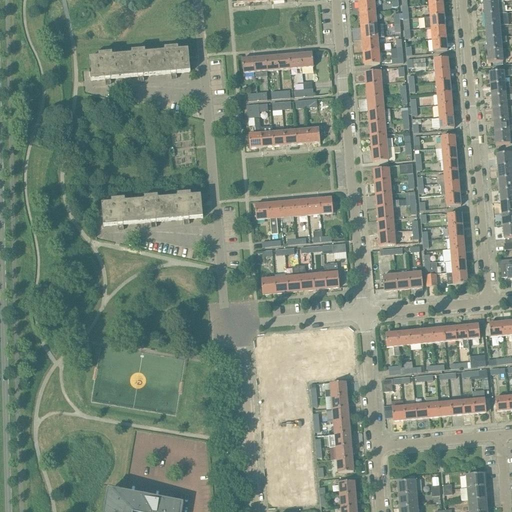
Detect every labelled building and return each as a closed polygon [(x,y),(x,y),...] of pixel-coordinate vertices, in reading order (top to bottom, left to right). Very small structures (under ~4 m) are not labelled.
[(358,2),(360,15),(375,14),(374,1),(358,2)] [(483,4),(484,15),(505,13),(504,2),(503,2),(483,4)] [(443,5),(429,6),(430,17),(444,16),(443,5)] [(507,13),(505,13),(484,15),(485,27),(499,26),(509,25),(507,13)] [(376,26),(375,14),(360,15),(361,28),(376,26)] [(431,29),(445,28),(444,16),(430,17),(424,18),(425,29),(431,29)] [(361,28),(362,40),(377,39),(384,38),(383,26),(376,26),(361,28)] [(485,27),(486,39),(500,38),(499,26),(485,27)] [(445,28),(431,29),(432,41),(446,39),(445,28)] [(506,37),(500,38),(486,39),(487,52),(502,50),(501,43),(507,43),(506,37)] [(378,52),(377,39),(362,40),(363,53),(378,52)] [(446,39),(432,41),(433,52),(447,51),(446,39)] [(164,52),(155,53),(156,76),(170,75),(171,75),(171,77),(171,79),(171,78),(173,77),(176,77),(176,79),(177,79),(177,76),(176,77),(176,75),(176,74),(190,73),(189,61),(189,59),(188,51),(178,52),(178,48),(164,50),(164,52)] [(403,65),(402,50),(396,50),(397,59),(391,59),(392,65),(403,65)] [(503,62),(502,50),(487,52),(488,64),(503,62)] [(132,55),(122,56),(124,79),(137,78),(138,78),(138,80),(138,82),(139,82),(138,80),(142,80),(143,80),(143,82),(144,82),(144,79),(143,79),(143,77),(156,76),(155,53),(145,54),(145,51),(131,52),(132,55)] [(380,65),(378,52),(363,53),(364,66),(380,65)] [(90,72),(88,72),(89,77),(90,77),(91,82),(105,80),(105,83),(105,85),(106,85),(106,83),(110,83),(110,84),(111,84),(111,82),(110,82),(110,80),(124,79),(122,56),(112,57),(112,54),(99,55),(99,58),(89,59),(90,69),(90,70),(90,72)] [(300,55),(301,69),(313,68),(312,54),(300,55)] [(300,55),(289,56),(290,70),(301,69),(300,55)] [(289,56),(277,57),(278,71),(290,70),(289,56)] [(277,57),(265,58),(267,72),(278,71),(277,57)] [(265,58),(254,59),(255,73),(256,79),(267,78),(267,72),(265,58)] [(255,73),(254,59),(242,60),(243,74),(255,73)] [(426,68),(425,59),(406,61),(407,69),(426,68)] [(433,60),(434,72),(449,71),(448,59),(433,60)] [(405,83),(404,68),(398,68),(398,78),(392,78),(393,84),(405,83)] [(449,71),(434,72),(435,84),(450,82),(449,71)] [(489,73),(490,85),(505,84),(504,77),(511,76),(511,73),(511,71),(504,72),(499,72),(491,73),(489,73)] [(365,74),(366,87),(381,85),(380,72),(365,74)] [(450,82),(435,84),(436,95),(451,94),(450,82)] [(490,85),(491,97),(506,96),(511,95),(511,88),(510,88),(510,83),(505,84),(490,85)] [(367,99),(382,98),(381,85),(366,87),(367,99)] [(289,92),(280,93),(281,100),(290,99),(289,92)] [(271,101),(281,100),(280,93),(271,93),(271,101)] [(257,95),(258,102),(267,101),(266,94),(257,95)] [(451,94),(436,95),(437,107),(452,106),(451,94)] [(248,103),(258,102),(257,95),(248,95),(248,103)] [(511,95),(506,96),(491,97),(492,109),(507,108),(506,101),(511,100),(511,95)] [(382,98),(367,99),(368,112),(384,111),(382,98)] [(316,101),(304,102),(305,109),(317,108),(316,101)] [(305,109),(304,102),(295,103),(296,110),(305,109)] [(262,149),(260,129),(259,113),(258,106),(246,107),(248,119),(254,119),(255,135),(249,135),(249,145),(250,150),(262,149)] [(452,106),(437,107),(438,118),(453,117),(452,106)] [(511,107),(507,108),(492,109),(493,121),(508,120),(511,119),(511,107)] [(368,112),(369,125),(390,123),(389,110),(384,111),(368,112)] [(453,117),(438,118),(439,130),(454,129),(453,117)] [(508,120),(493,121),(494,133),(509,132),(508,120)] [(369,125),(370,137),(386,136),(385,129),(391,129),(390,123),(369,125)] [(260,129),(262,149),(273,148),(272,133),(272,128),(260,129)] [(319,129),(307,130),(308,145),(320,144),(319,129)] [(308,145),(307,130),(295,131),(297,146),(308,145)] [(284,132),(285,147),(297,146),(295,131),(284,132)] [(284,132),(272,133),(273,148),(285,147),(284,132)] [(509,132),(494,133),(495,146),(510,144),(509,132)] [(387,149),(386,136),(370,137),(371,150),(387,149)] [(441,150),(456,149),(455,137),(440,138),(441,144),(435,145),(436,150),(441,150)] [(388,162),(387,149),(371,150),(372,163),(388,162)] [(457,160),(456,149),(441,150),(442,161),(457,160)] [(500,167),(511,166),(511,165),(511,153),(496,155),(497,167),(500,167)] [(458,172),(457,160),(442,161),(443,167),(443,173),(458,172)] [(408,181),(413,180),(412,165),(399,166),(400,176),(407,175),(408,181)] [(511,168),(511,166),(497,167),(498,179),(511,177),(511,168)] [(374,184),(390,182),(389,169),(373,171),(374,184)] [(459,183),(458,172),(443,173),(444,185),(459,183)] [(511,177),(498,179),(499,191),(511,189),(511,177)] [(391,195),(390,182),(374,184),(375,196),(391,195)] [(445,196),(460,195),(459,183),(444,185),(440,185),(441,196),(445,196)] [(500,203),(511,202),(511,189),(499,191),(500,203)] [(177,198),(167,199),(169,222),(183,220),(183,221),(184,222),(184,223),(183,223),(183,225),(184,225),(184,223),(186,223),(189,223),(189,224),(189,222),(188,220),(189,220),(203,219),(202,208),(202,206),(201,196),(191,197),(190,194),(177,195),(177,198)] [(391,195),(375,196),(376,209),(392,208),(399,207),(399,201),(391,202),(391,195)] [(460,195),(445,196),(446,208),(461,207),(460,195)] [(144,201),(135,202),(137,224),(150,223),(151,223),(151,225),(150,225),(151,228),(151,226),(155,226),(156,226),(156,227),(156,225),(156,224),(156,223),(169,222),(167,199),(158,200),(157,197),(144,198),(144,201)] [(331,199),(319,200),(320,216),(333,215),(331,199)] [(112,204),(102,204),(102,215),(103,217),(103,227),(117,226),(118,226),(118,228),(118,230),(118,229),(120,229),(123,228),(123,230),(124,230),(123,228),(123,227),(123,226),(137,224),(135,202),(125,202),(125,200),(111,201),(112,204)] [(307,217),(320,216),(319,200),(306,201),(307,217)] [(294,218),(307,217),(306,201),(293,202),(294,218)] [(280,203),(282,219),(294,218),(293,202),(280,203)] [(511,202),(500,203),(501,215),(511,213),(511,202)] [(282,219),(280,203),(268,204),(269,220),(270,220),(271,235),(278,235),(276,219),(282,219)] [(425,206),(425,203),(419,204),(420,212),(429,211),(429,205),(425,206)] [(256,221),(269,220),(268,204),(255,206),(256,221)] [(378,222),(393,220),(392,208),(376,209),(378,222)] [(511,213),(501,215),(502,227),(511,226),(511,213)] [(447,216),(448,228),(462,226),(461,214),(447,216)] [(393,220),(378,222),(379,235),(394,233),(393,220)] [(449,239),(463,238),(462,226),(448,228),(449,239)] [(505,244),(511,243),(511,226),(502,227),(503,239),(504,239),(505,239),(505,244)] [(394,233),(379,235),(380,248),(395,246),(394,233)] [(464,249),(463,238),(449,239),(450,251),(464,249)] [(465,261),(464,249),(450,251),(451,262),(465,261)] [(507,280),(511,279),(511,260),(499,262),(501,278),(507,278),(507,280)] [(452,274),(466,273),(465,261),(451,262),(452,274)] [(324,266),(325,274),(326,290),(339,289),(337,264),(324,266)] [(288,293),(301,292),(298,267),(292,268),(293,277),(287,278),(288,293)] [(301,292),(314,291),(312,276),(306,276),(305,267),(298,267),(301,292)] [(421,273),(408,274),(410,290),(423,288),(421,273)] [(467,284),(466,273),(452,274),(446,274),(447,286),(467,284)] [(312,276),(314,291),(326,290),(325,274),(312,276)] [(397,291),(410,290),(408,274),(395,276),(397,291)] [(436,287),(435,275),(425,276),(426,288),(436,287)] [(397,291),(395,276),(382,277),(384,292),(397,291)] [(275,295),(288,293),(287,278),(274,279),(275,295)] [(262,296),(275,295),(274,279),(261,280),(262,296)] [(511,321),(501,323),(502,338),(511,336),(511,321)] [(502,338),(501,323),(489,324),(490,339),(502,338)] [(466,326),(468,341),(480,340),(478,325),(466,326)] [(468,341),(466,326),(455,328),(456,342),(463,342),(463,350),(469,349),(468,341)] [(445,343),(456,342),(455,328),(443,329),(445,343)] [(445,343),(443,329),(432,330),(433,344),(445,343)] [(422,345),(433,344),(432,330),(420,331),(422,345)] [(410,346),(422,345),(420,331),(409,332),(410,346)] [(410,346),(409,332),(397,333),(399,356),(399,347),(410,346)] [(399,356),(397,333),(385,334),(387,349),(393,348),(394,357),(399,356)] [(267,357),(263,358),(264,370),(265,381),(265,382),(266,395),(267,407),(268,420),(269,427),(276,427),(277,436),(270,437),(270,444),(272,456),(272,460),(273,469),(273,471),(274,481),(275,493),(276,506),(300,504),(298,481),(297,469),(296,458),(295,446),(294,436),(293,431),(293,425),(293,424),(292,413),(290,390),(289,379),(288,367),(305,365),(317,364),(351,361),(349,338),(326,340),(314,341),(280,344),(270,345),(271,357),(267,357)] [(413,374),(412,363),(403,364),(404,369),(400,369),(401,376),(413,374)] [(412,363),(413,374),(421,374),(421,368),(412,369),(412,363)] [(401,376),(400,369),(400,367),(388,368),(389,377),(401,376)] [(310,381),(330,380),(330,371),(309,372),(310,381)] [(422,387),(421,383),(424,383),(424,377),(416,378),(416,387),(422,387)] [(392,386),(401,385),(401,380),(382,381),(383,393),(392,393),(392,386)] [(328,398),(331,398),(347,396),(345,383),(330,385),(330,391),(325,392),(325,398),(328,398)] [(472,394),(473,401),(474,415),(486,414),(485,400),(478,400),(478,394),(472,394)] [(298,411),(308,411),(307,395),(298,396),(298,411)] [(348,409),(347,396),(331,398),(332,410),(348,409)] [(508,412),(507,398),(495,399),(496,413),(508,412)] [(426,400),(414,401),(415,406),(416,421),(428,419),(426,405),(426,400)] [(414,401),(403,402),(403,407),(405,422),(416,421),(415,406),(414,401)] [(463,416),(474,415),(473,401),(461,402),(463,416)] [(391,403),(393,423),(405,422),(403,407),(403,402),(391,403)] [(450,403),(451,417),(463,416),(461,402),(450,403)] [(439,418),(451,417),(450,403),(438,404),(439,418)] [(426,405),(428,419),(439,418),(438,404),(426,405)] [(349,422),(348,409),(332,410),(333,423),(349,422)] [(334,436),(350,434),(349,422),(333,423),(334,436)] [(351,447),(350,434),(334,436),(335,448),(351,447)] [(352,460),(351,447),(335,448),(336,461),(352,460)] [(304,473),(313,472),(313,457),(304,458),(304,473)] [(352,460),(336,461),(338,474),(353,473),(352,460)] [(467,489),(485,487),(484,475),(466,476),(467,489)] [(422,494),(420,481),(397,483),(398,496),(416,494),(422,494)] [(307,505),(316,504),(315,482),(306,482),(307,505)] [(339,484),(340,497),(355,495),(354,482),(339,484)] [(486,500),(485,487),(460,490),(460,496),(467,495),(468,501),(486,500)] [(181,511),(183,503),(122,493),(108,491),(107,496),(105,507),(110,508),(109,511),(181,511)] [(399,508),(417,507),(416,494),(398,496),(399,508)] [(355,495),(340,497),(341,509),(356,508),(355,495)] [(468,501),(468,511),(487,511),(486,500),(468,501)]
